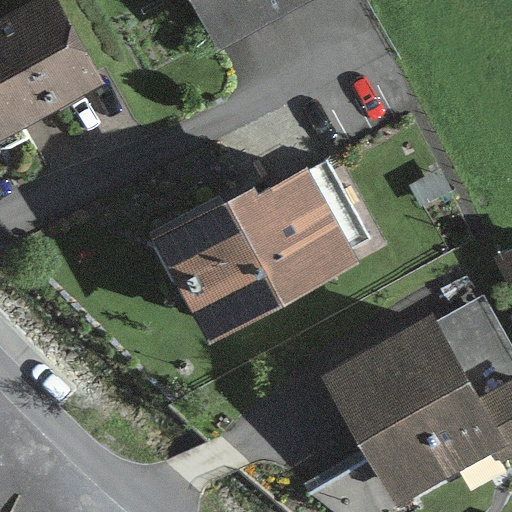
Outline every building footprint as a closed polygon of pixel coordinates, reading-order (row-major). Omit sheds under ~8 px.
[(0,113),(96,62),(62,0),(33,0),(0,18),(0,113)] [(214,0),(231,33),(292,0),(214,0)] [(159,240),(209,332),(353,255),(306,168),(254,195),(252,190),(159,240)] [(511,267),(511,232),(498,239),(511,267)] [(407,505),(498,450),(417,316),(326,370),(407,505)] [(511,416),(511,371),(492,383),(511,416)]
